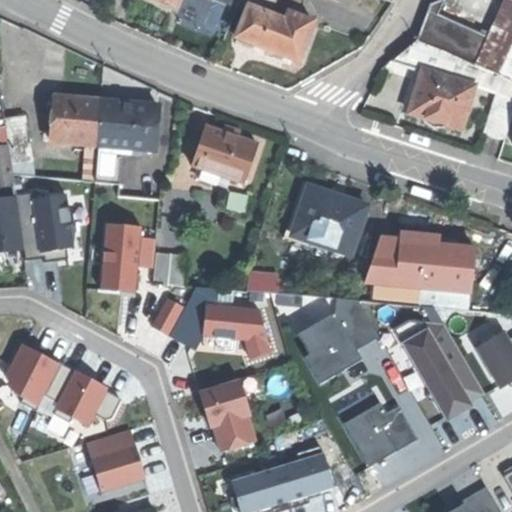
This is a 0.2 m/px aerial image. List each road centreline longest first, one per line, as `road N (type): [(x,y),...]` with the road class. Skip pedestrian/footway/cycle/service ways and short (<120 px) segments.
road 1 (residential): [(0,300),(26,299),(152,368),(197,511)]
road 2 (tertiary): [(31,0),(61,20),(321,129)]
road 3 (tertiary): [(321,129),(511,196)]
road 4 (residential): [(369,511),(511,426)]
road 5 (unclassified): [(321,129),(329,103),(419,0)]
